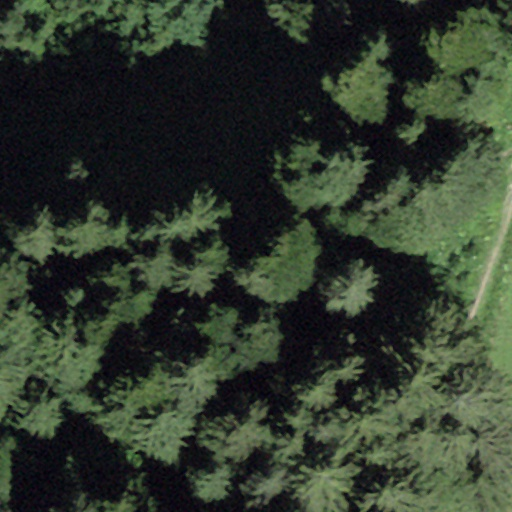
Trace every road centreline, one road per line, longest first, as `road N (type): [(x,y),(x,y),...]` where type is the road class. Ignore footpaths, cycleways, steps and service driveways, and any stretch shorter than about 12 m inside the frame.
road 1 (track): [(404,412),(469,331),(511,196)]
road 2 (track): [(284,511),(404,412)]
